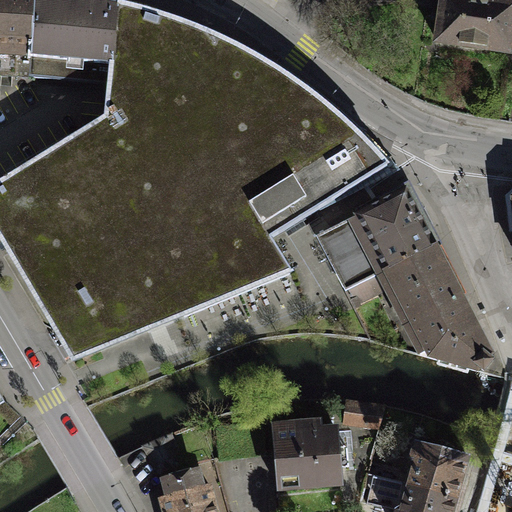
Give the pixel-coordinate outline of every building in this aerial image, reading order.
[(0,0),(0,50),(39,53),(42,0),(0,0)] [(80,57),(86,0),(42,0),(39,53),(80,57)] [(177,71),(185,11),(142,5),(104,0),(86,0),(80,57),(177,71)] [(507,0),(433,0),(428,49),(502,56),(507,0)] [(168,136),(0,231),(0,242),(72,364),(298,280),(313,274),(295,236),(411,186),(394,150),(327,91),(264,48),(185,11),(177,71),(168,136)] [(503,357),(415,196),(309,242),(339,299),(382,278),(422,359),(503,377),(503,357)] [(0,419),(16,409),(0,384),(0,419)] [(384,405),(347,398),(342,422),(379,429),(384,405)] [(330,418),(274,423),(281,492),(351,485),(345,431),(332,432),(330,418)] [(220,461),(263,454),(257,422),(215,429),(220,461)] [(179,426),(161,434),(171,455),(189,447),(179,426)] [(478,456),(420,439),(413,460),(423,463),(416,486),(465,500),(478,456)] [(202,466),(164,475),(169,496),(158,499),(161,511),(222,511),(216,484),(206,487),(202,466)] [(461,511),(465,500),(416,486),(409,510),(399,507),(397,511),(461,511)]
